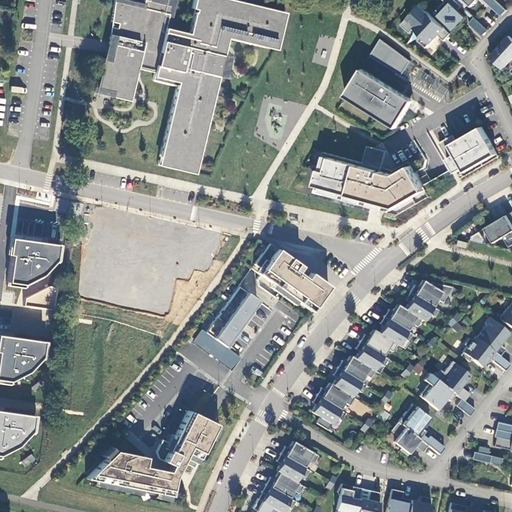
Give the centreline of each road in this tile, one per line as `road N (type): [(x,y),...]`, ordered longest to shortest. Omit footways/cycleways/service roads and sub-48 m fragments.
road 1 (residential): [(19,174),(347,246),(380,266)]
road 2 (residential): [(265,408),(380,266)]
road 3 (residential): [(265,408),(353,460),(429,480)]
road 4 (residential): [(19,174),(43,0)]
road 5 (residential): [(511,133),(475,54),(511,16)]
road 6 (residential): [(429,480),(511,371)]
